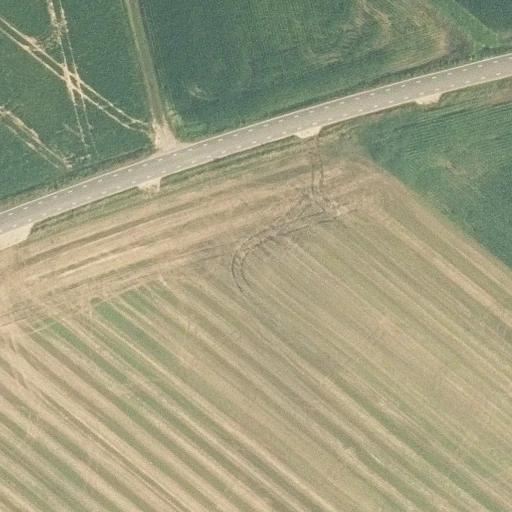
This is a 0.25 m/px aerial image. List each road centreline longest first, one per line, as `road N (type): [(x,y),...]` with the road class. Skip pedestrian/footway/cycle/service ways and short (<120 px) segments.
road 1 (tertiary): [(0,225),(170,162),(511,65)]
road 2 (track): [(131,0),(170,162)]
